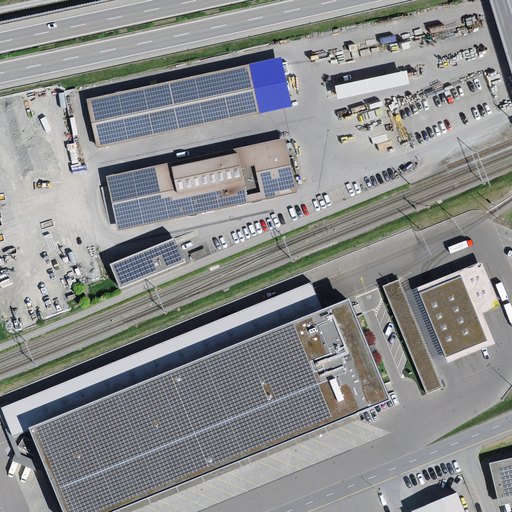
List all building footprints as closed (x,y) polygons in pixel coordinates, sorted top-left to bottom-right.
[(98,149),(262,115),(251,64),(86,99),(98,149)] [(107,177),(119,231),(298,193),(287,138),(107,177)] [(175,238),(111,265),(121,289),(185,262),(175,238)] [(483,261),(460,271),(489,340),(446,358),(449,363),(496,344),(483,315),(502,307),(483,261)] [(418,288),(446,358),(489,340),(460,271),(418,288)] [(427,394),(443,387),(435,369),(404,294),(399,280),(383,287),(427,394)] [(311,281),(1,408),(13,436),(323,310),(311,281)] [(446,358),(418,288),(404,294),(435,369),(449,363),(446,358)] [(72,289),(61,293),(64,302),(75,298),(72,289)] [(64,511),(112,511),(393,400),(352,298),(31,430),(64,511)] [(500,507),(511,503),(511,458),(490,464),(500,507)] [(412,511),(465,511),(458,493),(412,511)]
